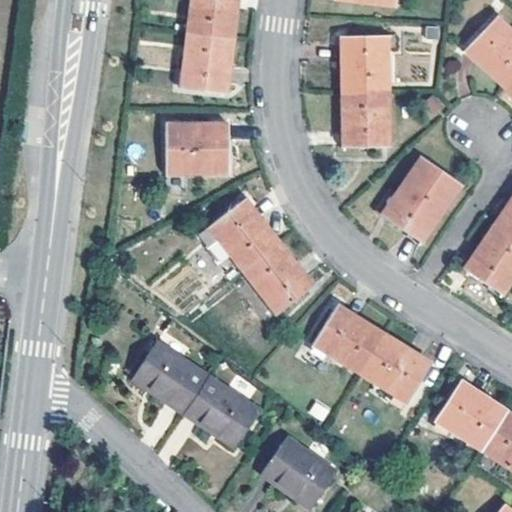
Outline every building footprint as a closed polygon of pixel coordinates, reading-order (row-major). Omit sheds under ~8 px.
[(221,0),(187,0),(183,37),(227,43),(232,2),(221,2),(221,0)] [(331,0),(332,2),(392,9),(392,0),(331,0)] [(511,37),(493,21),(487,28),(508,48),(511,43),(511,37)] [(511,43),(508,48),(487,28),(461,55),(501,93),(511,80),(511,43)] [(227,43),(183,37),(177,94),(212,98),(214,71),(225,72),(227,43)] [(339,55),(340,96),(384,96),(384,41),(349,43),(350,55),(339,55)] [(339,42),(339,55),(350,55),(349,43),(339,42)] [(225,72),(214,71),(212,98),(222,99),(225,72)] [(511,80),(501,93),(511,102),(511,80)] [(373,123),(385,123),(384,96),(340,96),(340,150),(373,151),(373,123)] [(385,151),(385,123),(373,123),(373,151),(385,151)] [(188,139),(188,128),(161,128),(161,140),(188,139)] [(188,139),(161,140),(161,174),(224,174),(224,128),(188,128),(188,139)] [(418,161),(394,197),(403,203),(399,209),(388,226),(416,245),(455,186),(418,161)] [(403,203),(394,197),(378,221),(388,226),(399,209),(403,203)] [(242,202),(234,207),(250,229),(258,223),(242,202)] [(511,205),(509,204),(493,226),(511,239),(511,205)] [(250,229),(234,207),(206,229),(194,237),(204,249),(215,241),(226,255),(239,273),(276,246),(258,223),(250,229)] [(478,248),(488,255),(473,278),(497,295),(511,273),(511,239),(493,226),(478,248)] [(215,263),(226,255),(215,241),(204,249),(215,263)] [(287,279),(283,274),(292,267),(276,246),(239,273),(272,316),(299,296),(287,279)] [(488,255),(478,248),(462,272),(473,278),(488,255)] [(292,267),(283,274),(287,279),(299,296),(308,288),(292,267)] [(334,307),(329,317),(352,331),(358,322),(334,307)] [(329,317),(311,346),(358,375),(382,337),(358,322),(352,331),(329,317)] [(382,337),(358,375),(404,404),(422,374),(400,360),(405,352),(382,337)] [(155,350),(129,388),(177,419),(202,382),(155,350)] [(405,352),(400,360),(422,374),(427,365),(405,352)] [(460,384),(453,394),(478,410),(484,400),(460,384)] [(206,385),(181,422),(229,454),(255,417),(206,385)] [(453,394),(435,424),(481,453),(506,413),(484,400),(478,410),(453,394)] [(511,417),(506,413),(481,453),(511,472),(511,417)] [(284,444),(258,481),(303,511),(308,511),(333,478),(284,444)]
